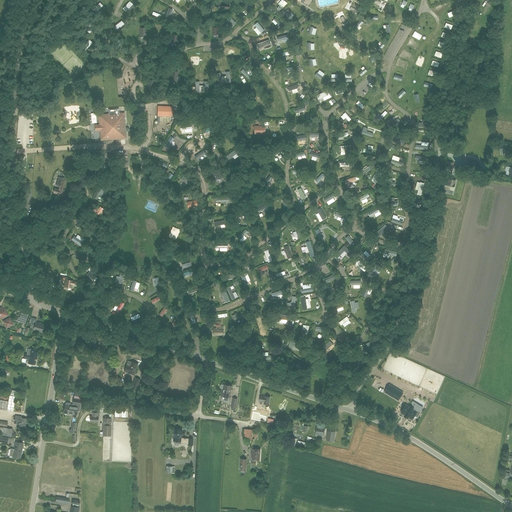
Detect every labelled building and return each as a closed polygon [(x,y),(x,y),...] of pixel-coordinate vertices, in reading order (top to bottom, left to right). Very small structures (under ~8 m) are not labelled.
[(130,1),(122,8),(126,12),(133,4),(130,1)] [(99,2),(92,10),(96,13),(103,5),(99,2)] [(352,14),(357,9),(353,6),(349,10),(352,14)] [(373,10),(381,16),(383,14),(375,8),(373,10)] [(121,20),(113,27),(116,30),(124,24),(121,20)] [(90,22),(86,31),(90,33),(95,24),(90,22)] [(176,43),(178,35),(171,34),(170,42),(176,43)] [(120,39),(113,46),(116,49),(123,42),(120,39)] [(90,40),(83,48),(86,51),(93,43),(90,40)] [(408,56),(411,50),(406,47),(403,53),(408,56)] [(216,74),(218,84),(231,82),(229,72),(216,74)] [(194,82),(195,93),(208,92),(207,82),(194,82)] [(291,86),(293,92),(303,89),(301,83),(291,86)] [(322,99),(330,94),(329,91),(321,97),(322,99)] [(301,112),(310,108),(308,103),(299,107),(301,112)] [(157,116),(172,116),(173,106),(157,106),(157,116)] [(124,113),(119,114),(118,109),(108,110),(108,114),(99,115),(100,125),(96,125),(97,131),(100,130),(101,140),(126,138),(125,127),(127,127),(127,125),(125,125),(124,113)] [(255,125),(255,134),(265,134),(265,127),(262,127),(262,126),(255,125)] [(301,135),(303,143),(308,141),(307,139),(311,138),(309,133),(301,135)] [(468,169),(474,171),(477,161),(471,159),(468,169)] [(53,193),(62,195),(63,190),(66,179),(62,178),(59,190),(54,189),(53,193)] [(448,182),(445,181),(444,188),(453,190),(455,183),(455,180),(449,179),(448,182)] [(102,207),(100,205),(97,208),(102,213),(107,207),(104,205),(102,207)] [(228,219),(219,221),(220,227),(229,226),(228,219)] [(79,226),(72,237),(76,239),(83,229),(79,226)] [(342,249),(345,255),(353,250),(350,245),(342,249)] [(270,263),(261,268),(265,277),(274,273),(270,263)] [(92,279),(98,273),(93,267),(86,274),(92,279)] [(72,281),(69,280),(69,278),(65,277),(62,276),(61,279),(65,280),(65,281),(65,282),(64,287),(71,288),(72,286),(76,286),(76,281),(72,281)] [(21,313),(18,321),(21,322),(22,319),(25,320),(27,315),(24,314),(21,313)] [(29,323),(34,324),(33,330),(43,333),(45,325),(35,322),(36,319),(31,317),(29,323)] [(11,321),(9,319),(3,322),(6,327),(9,326),(13,325),(11,321)] [(27,354),(26,359),(25,362),(28,363),(34,364),(36,357),(37,354),(36,354),(37,350),(30,348),(30,349),(28,349),(27,354)] [(10,356),(6,355),(3,355),(1,364),(8,365),(9,362),(10,356)] [(126,365),(124,371),(127,372),(134,374),(137,364),(131,362),(128,368),(126,367),(126,365)] [(135,377),(131,387),(137,389),(140,379),(135,377)] [(231,386),(224,384),(224,385),(221,384),(220,385),(220,387),(221,388),(223,389),(222,396),(229,398),(231,386)] [(396,400),(400,392),(386,384),(382,392),(396,400)] [(10,390),(8,401),(0,399),(0,409),(13,412),(16,391),(10,390)] [(262,403),(268,404),(270,397),(265,396),(260,395),(259,401),(262,402),(262,403)] [(66,413),(76,415),(77,410),(79,411),(81,400),(73,398),(72,403),(76,404),(76,406),(65,404),(63,412),(66,413)] [(409,417),(413,419),(415,416),(417,417),(420,412),(410,406),(409,407),(405,404),(401,412),(405,414),(404,415),(408,418),(409,417)] [(90,421),(98,421),(98,417),(99,417),(99,412),(97,412),(92,412),(92,416),(90,416),(90,421)] [(15,416),(14,423),(20,424),(19,426),(24,427),(26,419),(21,418),(21,417),(15,416)] [(110,435),(111,425),(102,425),(102,435),(110,435)] [(2,435),(11,436),(12,429),(3,427),(2,435)] [(315,434),(324,436),(325,428),(316,427),(315,434)] [(181,430),(174,429),(173,441),(180,441),(180,444),(187,444),(187,445),(192,445),(192,439),(188,438),(181,438),(181,430)] [(252,430),(244,429),(243,439),(251,440),(252,430)] [(310,437),(307,436),(304,436),(304,437),(302,436),(301,439),(302,440),(306,441),(305,445),(304,450),(307,451),(309,443),(315,445),(316,442),(313,442),(314,441),(310,440),(310,437)] [(13,457),(20,458),(20,455),(21,455),(23,443),(15,442),(13,454),(13,457)] [(260,449),(252,449),(251,464),(256,465),(256,460),(259,460),(260,449)]
